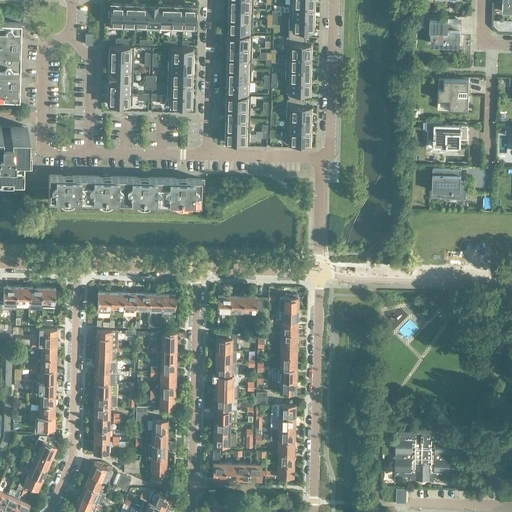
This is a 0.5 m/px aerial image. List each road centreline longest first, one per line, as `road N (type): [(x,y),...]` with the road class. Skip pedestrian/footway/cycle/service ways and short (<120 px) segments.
road 1 (residential): [(51,511),(74,461),(80,265)]
road 2 (residential): [(313,511),(317,271)]
road 3 (residential): [(195,484),(200,268)]
road 4 (residential): [(511,276),(317,271)]
road 5 (residential): [(87,152),(42,150),(44,42),(71,36)]
road 6 (residential): [(319,159),(329,148),(333,0)]
road 7 (residential): [(207,155),(210,0)]
road 8 (residential): [(200,268),(80,265)]
